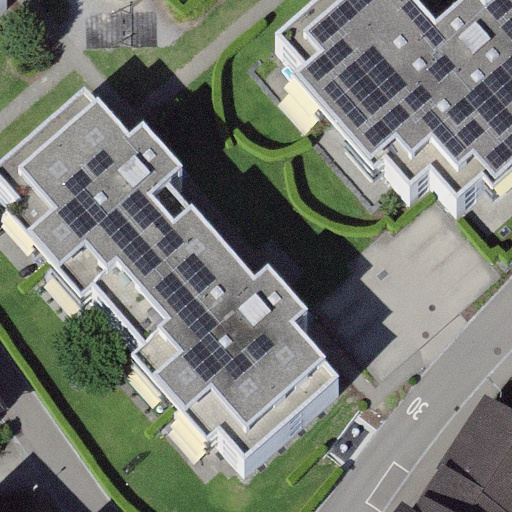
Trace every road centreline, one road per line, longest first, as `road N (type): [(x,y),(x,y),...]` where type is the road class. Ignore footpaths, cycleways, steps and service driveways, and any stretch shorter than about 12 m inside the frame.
road 1 (residential): [(511,319),(352,511)]
road 2 (residential): [(94,511),(0,380)]
